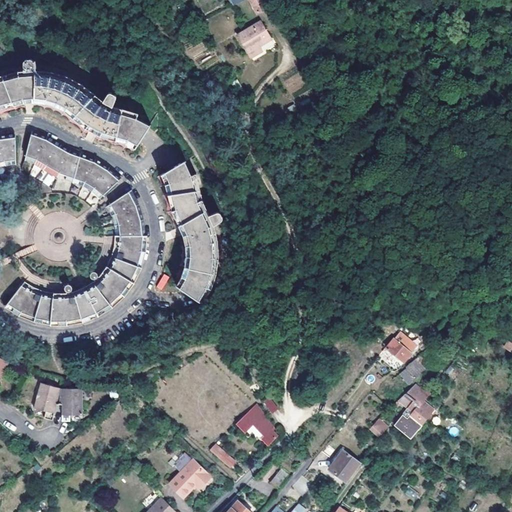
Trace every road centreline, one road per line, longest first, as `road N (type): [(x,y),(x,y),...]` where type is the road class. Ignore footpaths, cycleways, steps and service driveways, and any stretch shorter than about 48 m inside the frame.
road 1 (residential): [(0,314),(43,333),(97,325),(131,300),(154,246),(144,189),(127,168),(36,122),(0,127)]
road 2 (track): [(295,427),(288,386),(303,333),(296,254),(254,157),(248,119),(282,67),(285,47)]
